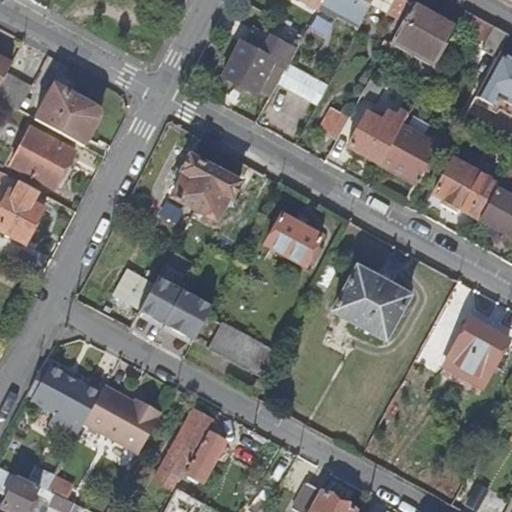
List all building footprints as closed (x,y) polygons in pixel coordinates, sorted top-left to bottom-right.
[(325,1),(325,0),(301,0),(320,10),(323,5),(325,1)] [(325,0),(325,1),(365,22),(374,4),(399,17),(392,27),(398,31),(413,6),(416,0),(325,0)] [(362,26),(365,22),(325,1),(323,5),(362,26)] [(436,65),(456,30),(413,6),(398,31),(394,38),(393,41),(436,65)] [(509,37),(482,22),(473,38),(484,44),(480,50),(497,59),(499,55),(509,37)] [(393,41),(394,38),(388,35),(384,42),(391,46),(393,41)] [(278,61),(288,66),(294,56),(274,45),(268,55),(244,41),(223,77),(258,96),(278,61)] [(511,62),(499,55),(497,59),(477,95),(494,104),(498,97),(511,105),(511,62)] [(0,90),(8,75),(13,65),(0,58),(0,90)] [(288,66),(277,85),(295,94),(306,77),(288,66)] [(33,88),(8,75),(0,90),(0,99),(21,111),(33,88)] [(371,106),(385,82),(373,75),(359,100),(371,106)] [(85,146),(100,119),(102,113),(99,108),(55,86),(38,120),(85,146)] [(102,113),(100,119),(122,120),(125,111),(121,101),(99,108),(102,113)] [(319,132),(336,141),(348,119),(331,110),(319,132)] [(347,150),(379,167),(381,165),(402,127),(407,118),(400,114),(396,120),(387,115),(383,121),(368,114),(347,150)] [(415,183),(428,160),(434,150),(436,146),(402,127),(381,165),(415,183)] [(76,152),(31,128),(13,165),(57,188),(76,152)] [(444,155),(434,150),(428,160),(438,166),(444,155)] [(172,201),(194,212),(215,173),(191,160),(180,179),(182,180),(172,201)] [(495,191),(498,186),(453,161),(434,194),(479,219),(495,191)] [(215,173),(194,212),(218,225),(231,201),(235,202),(243,188),(215,173)] [(41,193),(21,182),(17,192),(11,189),(0,210),(0,227),(28,243),(47,207),(37,201),(41,193)] [(511,200),(495,191),(479,219),(511,237),(511,200)] [(179,224),(186,213),(169,201),(161,212),(179,224)] [(323,239),(282,216),(265,247),(306,270),(323,239)] [(356,269),(341,296),(335,305),(331,313),(386,342),(401,317),(405,318),(410,311),(407,304),(411,299),(356,269)] [(113,299),(139,312),(153,287),(127,272),(113,299)] [(335,305),(341,296),(317,282),(311,292),(335,305)] [(153,287),(139,312),(158,323),(172,297),(153,287)] [(192,344),(262,381),(278,353),(207,317),(192,344)] [(509,342),(469,320),(444,368),(483,390),(509,342)] [(30,403),(80,430),(83,424),(100,395),(49,367),(30,403)] [(160,414),(143,404),(141,409),(133,405),(103,388),(100,395),(83,424),(138,455),(160,414)] [(141,409),(143,404),(135,400),(133,405),(141,409)] [(209,421),(191,411),(154,482),(172,491),(209,421)] [(224,443),(207,434),(186,474),(203,483),(224,443)] [(34,466),(26,482),(43,490),(50,474),(34,466)] [(26,482),(18,478),(2,511),(4,511),(26,511),(33,497),(49,504),(48,508),(56,511),(69,511),(73,504),(46,491),(43,490),(26,482)] [(353,511),(354,509),(300,480),(286,507),(294,511),(353,511)]
